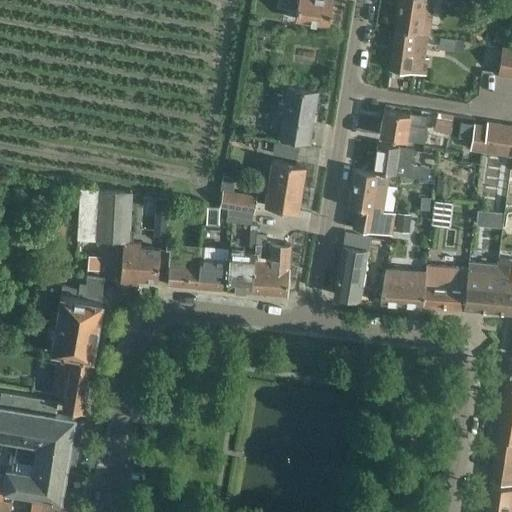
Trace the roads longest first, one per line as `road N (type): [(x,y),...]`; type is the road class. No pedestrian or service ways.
road 1 (residential): [(313,321),(186,307),(148,320),(132,342),(104,511)]
road 2 (residential): [(313,321),(366,0)]
road 3 (residential): [(449,511),(469,381),(459,354),(439,339),(313,321)]
